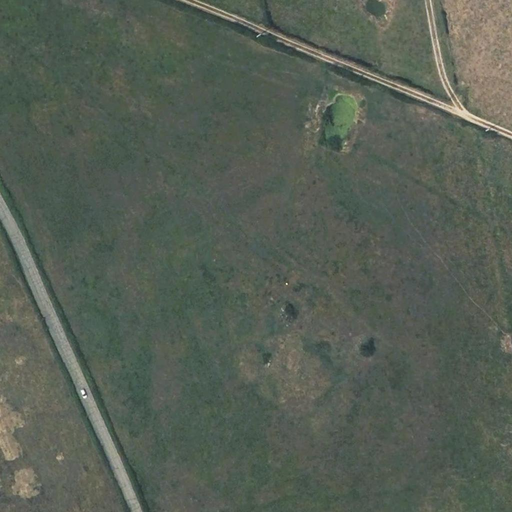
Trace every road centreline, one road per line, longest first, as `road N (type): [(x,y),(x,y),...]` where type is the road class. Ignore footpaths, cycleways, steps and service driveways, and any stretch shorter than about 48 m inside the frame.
road 1 (track): [(188,0),(511,135)]
road 2 (unclassified): [(0,202),(132,511)]
